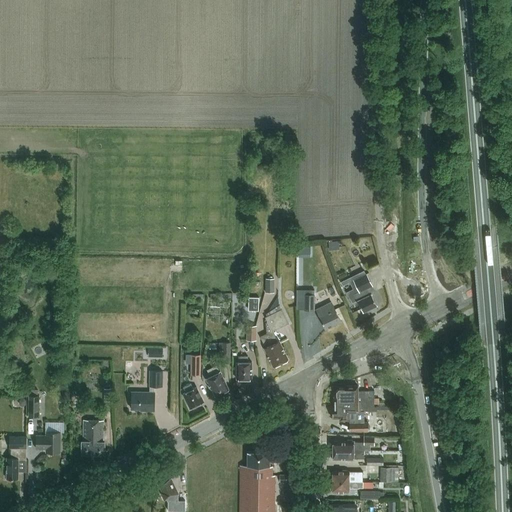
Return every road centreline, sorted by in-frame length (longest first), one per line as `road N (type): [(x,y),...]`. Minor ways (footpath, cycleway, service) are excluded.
road 1 (trunk): [(502,511),(464,0)]
road 2 (unclassified): [(399,322),(377,205),(380,0)]
road 3 (trunk): [(424,0),(423,198),(441,299)]
road 4 (secondary): [(38,511),(302,377)]
road 5 (trunk): [(402,335),(440,511)]
road 6 (residential): [(308,511),(302,377)]
